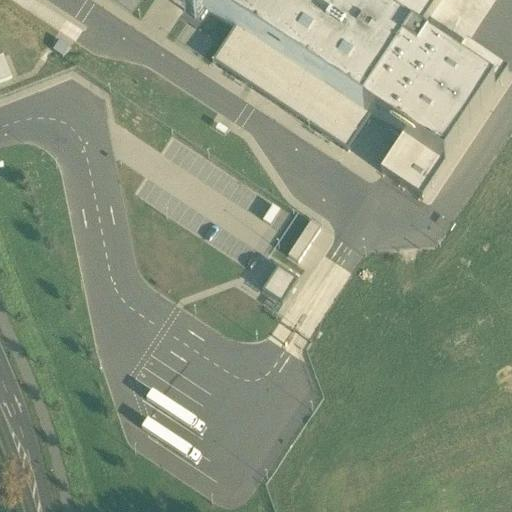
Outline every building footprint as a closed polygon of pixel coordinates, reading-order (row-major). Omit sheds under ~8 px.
[(403,141),(444,169),(495,94),(453,66),(415,41),(418,37),(360,0),(190,0),(235,30),(370,120),(403,141)] [(360,0),(418,37),(429,20),(442,0),(360,0)] [(511,37),(455,0),(442,0),(429,20),(511,75),(511,37)] [(347,154),(370,120),(235,30),(212,64),(347,154)] [(52,51),(62,57),(69,48),(59,41),(52,51)] [(466,46),(453,66),(495,94),(508,74),(466,46)] [(3,57),(0,58),(0,83),(11,79),(3,57)] [(358,139),(346,159),(358,165),(362,158),(367,160),(374,148),(358,139)] [(403,141),(381,175),(422,202),(444,169),(403,141)] [(288,259),(298,266),(320,232),(311,226),(288,259)] [(278,270),(262,294),(282,307),(298,283),(278,270)]
